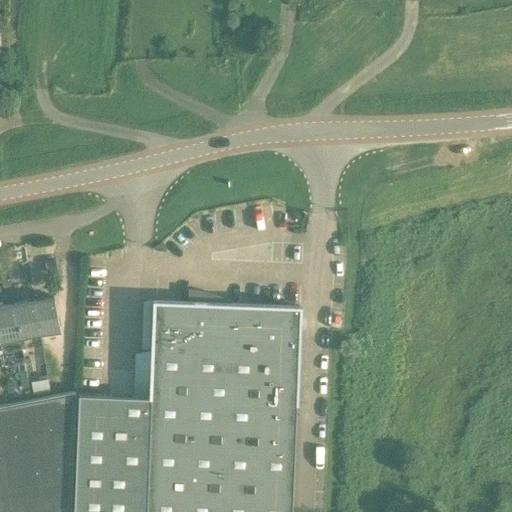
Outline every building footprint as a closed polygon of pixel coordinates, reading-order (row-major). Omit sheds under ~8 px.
[(79,394),(74,511),(291,511),(300,307),(229,304),(221,301),(213,299),(207,297),(197,292),(189,288),(188,302),(155,301),(154,338),(153,349),(135,352),(133,396),(79,394)] [(33,298),(39,333),(60,328),(55,303),(53,294),(33,298)] [(12,302),(19,336),(39,333),(33,298),(12,302)] [(0,304),(0,338),(0,340),(2,351),(21,347),(19,336),(12,302),(0,304)] [(71,374),(30,381),(33,393),(73,386),(71,374)] [(0,405),(0,511),(69,511),(74,391),(0,405)]
